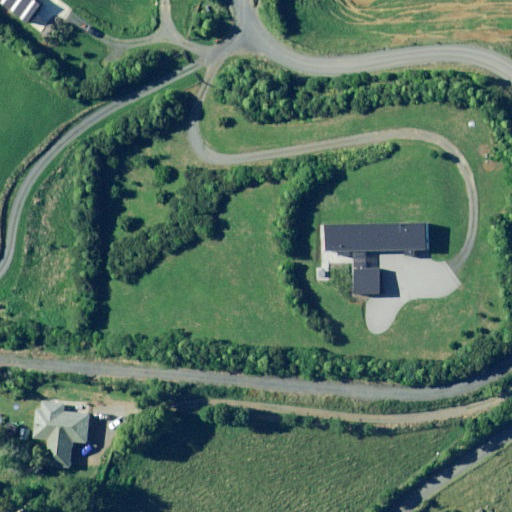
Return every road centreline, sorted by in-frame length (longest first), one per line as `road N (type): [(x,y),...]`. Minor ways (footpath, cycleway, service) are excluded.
road 1 (unclassified): [(236,0),(264,40),(320,56),(477,50),(511,70)]
road 2 (unclassified): [(511,440),(405,511)]
